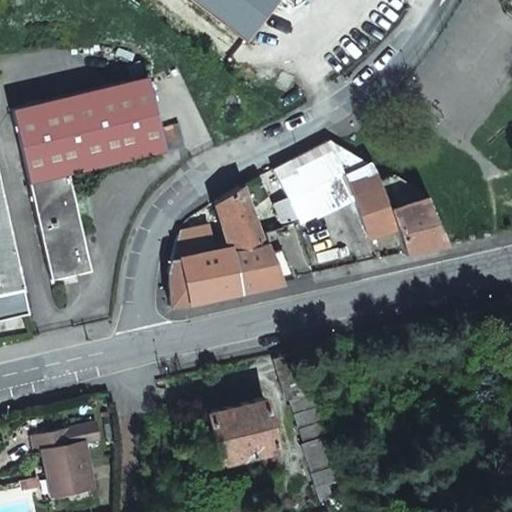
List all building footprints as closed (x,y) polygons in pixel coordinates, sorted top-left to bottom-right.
[(258,21),(230,0),(187,0),(242,42),(258,21)] [(230,0),(258,21),(274,0),(300,0),(303,2),(305,0),(230,0)] [(3,111),(46,281),(86,270),(61,174),(175,146),(170,123),(151,128),(137,76),(3,111)] [(364,161),(327,140),(270,169),(277,181),(287,203),(292,216),(308,209),(302,195),(337,177),(347,197),(350,196),(376,184),(375,180),(369,163),(364,161)] [(400,253),(442,244),(422,197),(416,198),(403,182),(389,174),(375,180),(376,184),(391,226),(400,253)] [(337,177),(302,195),(308,209),(310,214),(347,197),(337,177)] [(376,184),(350,196),(364,236),(391,226),(376,184)] [(254,235),(238,187),(212,201),(225,245),(228,258),(256,242),(254,235)] [(0,318),(30,311),(0,191),(0,318)] [(237,290),(228,258),(225,245),(210,249),(204,222),(177,231),(173,242),(165,269),(167,305),(237,290)] [(228,258),(237,290),(275,281),(265,255),(260,243),(257,244),(256,242),(228,258)] [(265,255),(275,281),(289,278),(278,250),(265,255)] [(299,442),(320,501),(345,492),(296,350),(270,358),(285,401),(287,400),(302,442),(299,442)] [(261,397),(201,411),(213,464),(274,450),(261,397)] [(58,430),(26,438),(29,453),(36,451),(40,469),(44,468),(51,498),(89,490),(78,442),(62,445),(58,430)]
